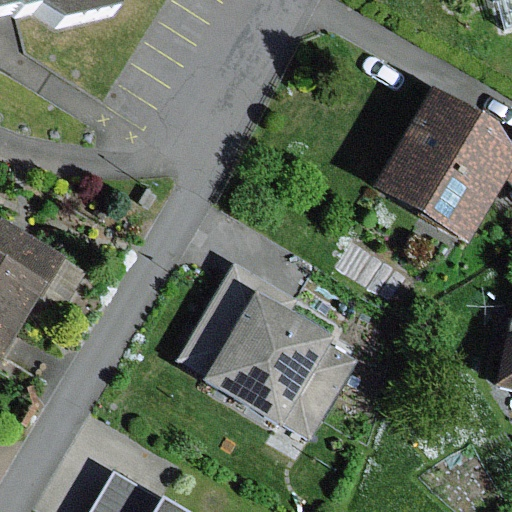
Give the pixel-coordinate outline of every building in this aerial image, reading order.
[(0,0),(0,24),(30,19),(54,32),(114,19),(125,0),(0,0)] [(511,0),(487,0),(489,9),(492,8),(499,36),(511,32),(511,0)] [(493,132),(426,95),(370,195),(468,249),(504,184),(511,196),(511,143),(504,149),(493,132)] [(0,360),(34,301),(39,304),(64,261),(0,223),(0,360)] [(174,365),(203,381),(250,299),(283,318),(293,301),(231,265),(174,365)] [(283,318),(250,299),(203,381),(198,389),(277,434),(280,429),(309,445),(355,365),(326,349),(329,344),(283,318)] [(511,321),(503,328),(488,393),(511,398),(511,321)] [(152,511),(158,504),(110,475),(88,511),(152,511)]
